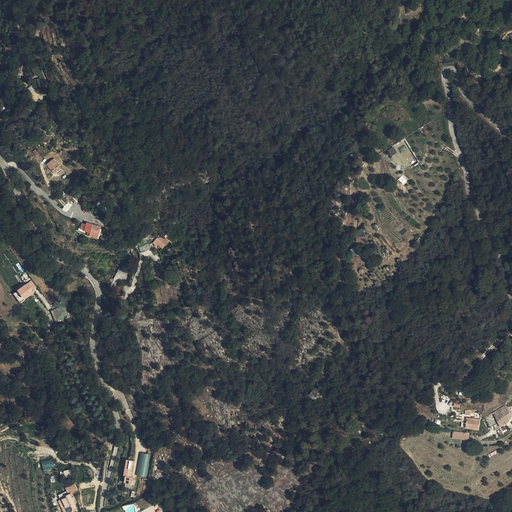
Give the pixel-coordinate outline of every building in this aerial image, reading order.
[(5,45),(5,55),(15,55),(14,44),(5,45)] [(34,75),(41,73),(39,66),(32,68),(34,75)] [(38,74),(40,78),(36,79),(40,88),(47,85),(43,73),(38,74)] [(387,150),(391,156),(397,153),(393,147),(387,150)] [(55,160),(48,166),(56,175),(62,170),(55,160)] [(94,223),(84,221),(83,223),(81,222),(79,228),(83,229),(88,231),(88,234),(95,236),(97,228),(94,227),(94,223)] [(162,249),(168,242),(159,235),(151,244),(155,247),(157,245),(162,249)] [(148,243),(139,248),(141,253),(150,248),(148,243)] [(362,253),(359,246),(352,248),(355,255),(362,253)] [(36,289),(31,282),(27,285),(22,290),(28,297),(32,293),(36,289)] [(34,294),(32,293),(28,297),(22,290),(17,294),(24,303),(34,294)] [(67,307),(69,304),(68,303),(65,304),(63,305),(57,309),(58,313),(60,312),(63,309),(67,307)] [(73,314),(69,304),(67,307),(63,309),(60,312),(58,313),(61,319),(73,314)] [(314,388),(310,394),(316,400),(321,394),(314,388)] [(503,412),(490,419),(495,429),(491,431),(493,434),(506,427),(509,422),(503,412)] [(495,429),(490,419),(482,423),(487,433),(491,431),(495,429)] [(477,425),(464,424),(464,435),(477,435),(477,425)] [(44,471),(55,468),(52,458),(41,461),(44,471)] [(124,476),(123,483),(130,484),(134,461),(126,459),(123,475),(124,476)] [(147,474),(148,464),(147,463),(137,461),(135,473),(136,473),(139,473),(147,474)] [(58,500),(62,511),(71,511),(72,511),(70,506),(77,503),(72,493),(78,490),(75,484),(65,488),(69,495),(58,500)]
